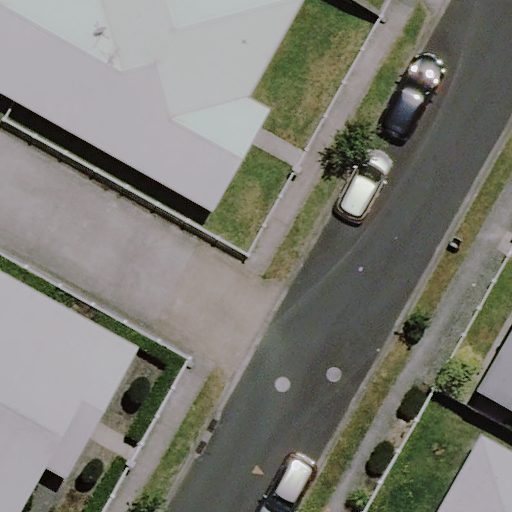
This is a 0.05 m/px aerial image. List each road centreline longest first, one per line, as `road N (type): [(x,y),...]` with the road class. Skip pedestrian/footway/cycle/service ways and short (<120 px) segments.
road 1 (residential): [(302,397),(511,17)]
road 2 (residential): [(0,207),(302,397)]
road 3 (residential): [(237,511),(302,397)]
